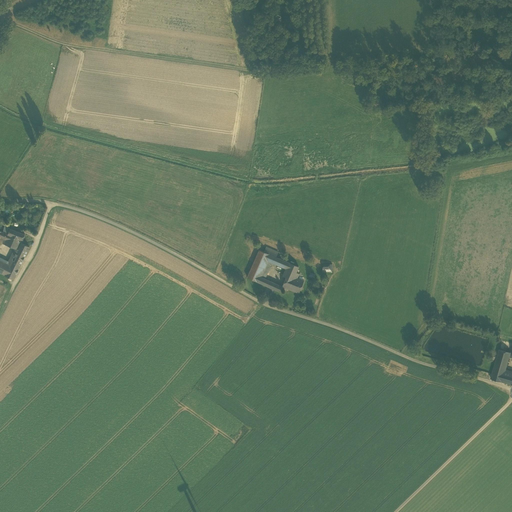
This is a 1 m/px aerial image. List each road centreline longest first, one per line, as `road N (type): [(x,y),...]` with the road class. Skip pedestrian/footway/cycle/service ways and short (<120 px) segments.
road 1 (unclassified): [(511,391),(266,305),(80,209),(0,201)]
road 2 (unclassified): [(395,511),(511,399)]
